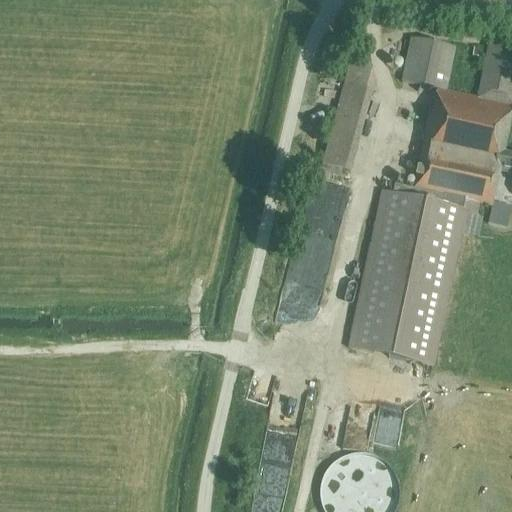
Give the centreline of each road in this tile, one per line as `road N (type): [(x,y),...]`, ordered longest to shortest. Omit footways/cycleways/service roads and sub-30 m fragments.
road 1 (unclassified): [(202,511),(297,84),(316,30),(338,0)]
road 2 (track): [(0,350),(235,351)]
road 3 (track): [(327,369),(298,511)]
